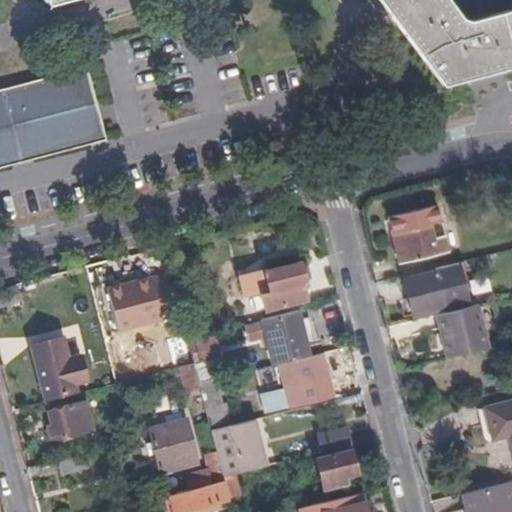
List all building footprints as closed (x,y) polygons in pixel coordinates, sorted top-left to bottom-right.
[(382,0),(437,85),(511,65),(511,9),(469,21),(457,18),(445,0),(382,0)] [(87,77),(0,99),(0,155),(100,129),(87,77)] [(430,238),(426,224),(391,233),(398,263),(444,251),(441,236),(430,238)] [(299,260),(264,269),(273,307),(305,300),(301,282),(304,281),(299,260)] [(466,306),(454,261),(431,268),(432,270),(402,279),(410,314),(441,306),(443,312),(466,306)] [(118,332),(163,319),(150,277),(106,290),(118,332)] [(16,286),(0,290),(0,306),(20,301),(16,286)] [(485,348),(475,304),(466,306),(443,312),(433,314),(442,359),(485,348)] [(293,311),(259,320),(259,323),(242,327),(246,343),(258,339),(260,347),(265,346),(271,367),(275,366),(306,359),(293,311)] [(74,386),(68,364),(62,337),(31,345),(44,398),(75,390),(74,386)] [(188,348),(191,362),(193,367),(217,361),(212,342),(188,348)] [(174,352),(178,365),(191,362),(188,348),(174,352)] [(306,359),(275,366),(281,390),(256,397),(261,416),(331,398),(320,355),(306,359)] [(80,361),(68,364),(74,386),(85,383),(80,361)] [(178,365),(174,366),(183,398),(200,394),(199,390),(193,367),(191,362),(178,365)] [(200,394),(210,436),(227,431),(216,384),(203,388),(199,390),(200,394)] [(511,401),(482,409),(490,439),(507,436),(511,456),(511,401)] [(85,405),(49,414),(54,443),(92,433),(85,405)] [(182,417),(148,426),(158,467),(181,461),(182,467),(194,465),(182,417)] [(214,454),(221,479),(222,483),(233,479),(266,469),(251,424),(227,431),(210,436),(214,454)] [(315,436),(320,453),(347,446),(343,429),(315,436)] [(350,452),(315,459),(321,490),(338,487),(336,477),(354,473),(350,452)] [(82,454),(55,461),(59,475),(85,468),(82,454)] [(189,473),(192,487),(221,479),(214,454),(202,456),(205,470),(189,473)] [(192,487),(160,495),(163,511),(182,511),(192,510),(192,511),(207,511),(216,510),(214,503),(227,499),(226,497),(222,483),(221,479),(192,487)] [(222,483),(226,497),(237,494),(233,479),(222,483)] [(467,511),(511,511),(511,505),(505,482),(462,492),(467,511)] [(362,511),(359,495),(295,511),(294,511),(362,511)]
